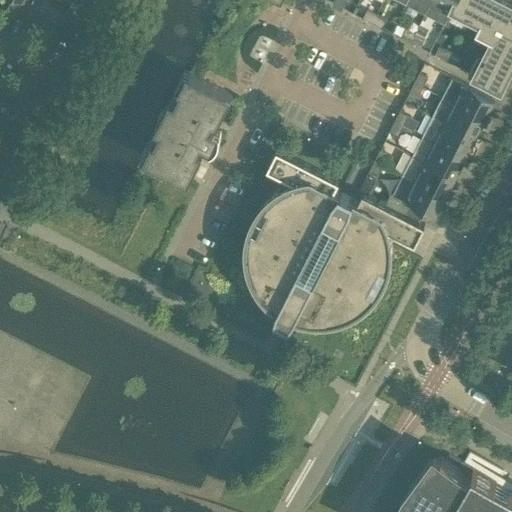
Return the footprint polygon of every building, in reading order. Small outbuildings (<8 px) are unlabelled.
[(81,0),(78,5),(86,9),(90,0),(81,0)] [(408,0),(406,3),(426,13),(432,0),(408,0)] [(432,0),(426,13),(445,23),(450,15),(449,14),(456,0),(432,0)] [(456,0),(449,14),(450,15),(454,7),(480,21),(476,30),(492,39),(474,74),(501,87),(511,65),(511,3),(506,0),(456,0)] [(3,12),(14,17),(19,7),(9,1),(3,12)] [(73,16),(81,20),(86,9),(78,5),(73,16)] [(363,17),(373,22),(377,13),(367,8),(363,17)] [(377,13),(373,22),(382,27),(386,18),(377,13)] [(406,28),(402,37),(411,42),(415,33),(406,28)] [(257,32),(252,55),(269,59),(274,36),(257,32)] [(425,38),(415,33),(411,42),(421,46),(425,38)] [(458,55),(439,45),(435,54),(454,64),(458,55)] [(232,94),(190,72),(145,159),(188,180),(206,146),(212,149),(215,147),(218,144),(220,139),(221,135),(221,131),(215,128),(232,94)] [(423,86),(428,77),(419,73),(414,82),(423,86)] [(495,98),(462,81),(453,76),(443,97),(452,101),(485,118),(495,98)] [(409,92),(418,96),(423,86),(414,82),(409,92)] [(485,118),(452,101),(443,97),(433,115),(476,137),(485,118)] [(403,125),(408,115),(400,111),(395,120),(403,125)] [(465,157),(476,137),(433,115),(423,135),(465,157)] [(390,130),(398,134),(403,125),(395,120),(390,130)] [(456,176),(465,157),(423,135),(413,154),(456,176)] [(425,223),(407,214),(386,203),(385,205),(362,194),(357,204),(352,202),(353,200),(339,192),(338,194),(333,192),(338,181),(277,149),(267,167),(286,177),(281,186),(277,189),(273,192),(270,195),(266,198),(263,201),(260,205),(258,209),(255,213),(253,217),(251,221),(250,225),(248,230),(247,234),(247,239),(246,243),(246,248),(246,253),(247,257),(247,262),(248,266),(250,271),(251,275),(253,280),(255,284),(258,288),(261,291),(263,295),(267,298),(270,302),(274,305),(277,307),(275,317),(289,325),(296,317),(300,318),(305,319),(310,320),(314,320),(319,320),(324,320),(329,319),(333,319),(338,317),(342,316),(347,314),(351,312),(355,310),(359,307),(363,305),(367,301),(370,298),(374,295),(376,291),(379,287),(382,283),(384,279),(386,275),(388,270),(389,265),(390,261),(391,256),(391,251),(392,247),(391,242),(390,242),(388,242),(393,231),(415,243),(425,223)] [(384,163),(389,154),(380,149),(375,159),(384,163)] [(404,174),(413,178),(446,195),(456,176),(413,154),(404,174)] [(370,169),(379,173),(384,163),(375,159),(370,169)] [(412,204),(436,215),(446,195),(413,178),(404,174),(392,195),(390,195),(386,203),(407,214),(412,204)] [(509,511),(505,510),(510,500),(492,490),(497,481),(449,453),(446,458),(442,455),(429,459),(397,511),(509,511)]
